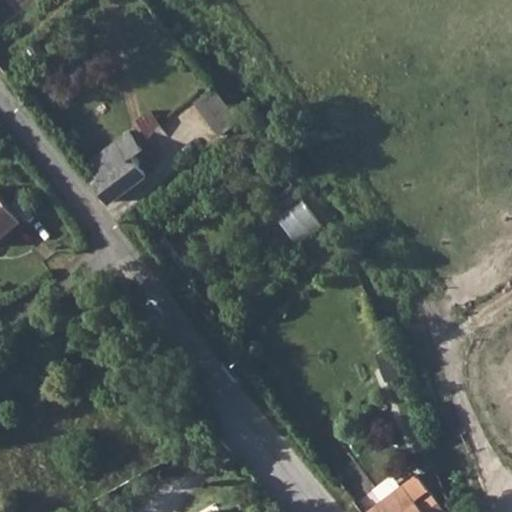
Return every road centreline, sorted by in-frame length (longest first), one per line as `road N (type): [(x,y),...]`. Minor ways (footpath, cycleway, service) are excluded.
road 1 (unclassified): [(117,240),(326,511)]
road 2 (unclassified): [(0,96),(117,240)]
road 3 (residential): [(0,320),(117,240)]
